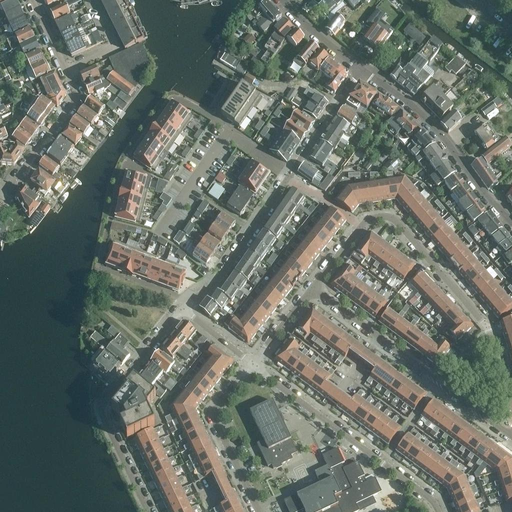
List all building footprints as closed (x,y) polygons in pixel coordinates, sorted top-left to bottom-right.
[(12,0),(0,6),(5,16),(19,9),(17,4),(18,3),(17,0),(15,1),(15,0),(12,0)] [(73,0),(65,4),(65,5),(50,12),(52,17),(52,18),(53,21),(54,21),(55,22),(70,15),(67,9),(82,2),(80,0),(73,0)] [(99,0),(104,9),(121,0),(99,0)] [(121,0),(104,9),(109,19),(128,10),(123,0),(121,0)] [(260,3),(262,5),(258,9),(266,18),(260,24),(257,21),(252,25),(255,28),(257,27),(263,34),(282,18),(271,7),(266,1),(265,0),(261,0),(262,1),(260,3)] [(326,18),(343,3),(340,0),(310,0),(311,0),(326,18)] [(358,0),(345,0),(354,9),(353,8),(360,2),(358,0)] [(2,24),(4,28),(24,19),(21,14),(23,13),(21,10),(20,10),(19,9),(5,16),(7,21),(2,24)] [(109,19),(114,29),(133,20),(128,10),(109,19)] [(60,34),(61,35),(75,28),(72,22),(78,19),(76,14),(56,24),(58,29),(57,31),(59,33),(60,34)] [(325,30),(327,31),(334,37),(345,23),(336,17),(325,30)] [(24,19),(4,28),(6,32),(11,30),(14,35),(29,29),(28,27),(29,26),(27,23),(26,24),(24,19)] [(362,39),(371,45),(381,32),(375,28),(380,21),(377,19),(362,39)] [(114,29),(120,39),(138,30),(133,20),(114,29)] [(261,61),(267,66),(285,41),(284,41),(294,30),(284,20),(274,31),(276,33),(264,49),(268,52),(261,61)] [(81,27),(83,30),(93,24),(91,21),(81,27)] [(410,25),(403,32),(409,37),(416,30),(410,25)] [(65,44),(66,46),(85,37),(79,26),(75,28),(61,35),(63,40),(63,42),(64,44),(65,44)] [(381,32),(371,45),(379,51),(394,31),(391,29),(386,36),(381,32)] [(20,47),(20,48),(34,41),(32,36),(33,34),(32,32),(30,32),(29,30),(15,37),(15,38),(8,42),(12,50),(20,47)] [(138,30),(120,39),(125,50),(143,41),(138,30)] [(304,38),(295,31),(294,30),(287,40),(268,66),(276,73),(295,47),(296,48),(304,38)] [(244,39),(251,47),(258,41),(251,32),(244,39)] [(85,37),(66,46),(67,48),(66,49),(67,52),(69,52),(72,58),(86,51),(85,50),(90,48),(85,37)] [(404,89),(414,97),(433,74),(425,67),(442,46),(433,38),(414,62),(422,68),(404,89)] [(424,38),(418,45),(421,48),(428,41),(424,38)] [(34,41),(20,48),(25,58),(39,52),(37,46),(38,45),(36,43),(35,42),(34,41)] [(293,64),(302,71),(308,65),(319,51),(310,43),(293,64)] [(117,98),(127,106),(131,100),(128,98),(151,68),(141,44),(109,59),(114,72),(105,76),(107,81),(107,82),(112,86),(108,91),(117,98)] [(308,65),(302,71),(300,74),(311,82),(329,59),(319,51),(308,65)] [(27,72),(31,71),(45,64),(43,59),(43,57),(42,55),(41,55),(40,53),(22,62),(27,72)] [(224,55),(220,62),(244,76),(248,69),(224,55)] [(449,74),(451,72),(461,62),(456,58),(445,69),(449,74)] [(329,59),(319,72),(329,80),(335,73),(337,75),(339,74),(342,69),(329,59)] [(390,77),(404,89),(422,68),(414,62),(412,63),(405,72),(399,66),(390,77)] [(461,62),(451,72),(455,76),(466,65),(461,62)] [(7,69),(12,80),(16,78),(13,71),(19,68),(16,64),(7,69)] [(39,80),(50,74),(48,69),(48,68),(47,66),(46,65),(45,64),(31,71),(36,81),(39,80)] [(84,84),(84,86),(100,79),(95,68),(79,75),(81,80),(81,81),(82,83),(84,84)] [(347,76),(347,73),(342,69),(339,74),(337,75),(335,73),(329,80),(333,82),(328,89),(335,94),(347,76)] [(54,73),(50,74),(39,80),(42,85),(35,88),(37,91),(58,82),(56,78),(57,77),(56,75),(54,74),(54,73)] [(247,75),(243,82),(252,86),(255,80),(247,75)] [(107,90),(108,91),(112,86),(107,82),(107,81),(105,76),(100,79),(84,86),(87,90),(86,92),(87,94),(89,94),(89,96),(95,93),(97,95),(107,90)] [(45,92),(47,97),(62,90),(61,89),(62,88),(61,85),(59,85),(58,82),(37,91),(39,95),(45,92)] [(235,95),(255,109),(263,99),(242,85),(235,95)] [(347,104),(344,108),(357,117),(358,116),(361,118),(367,110),(377,94),(376,96),(362,86),(358,87),(347,104)] [(433,88),(421,101),(420,101),(423,104),(424,106),(425,105),(430,111),(443,98),(433,88)] [(292,89),(285,100),(291,103),(298,93),(292,89)] [(311,100),(309,103),(322,112),(328,104),(318,96),(308,89),(303,95),(311,100)] [(62,90),(47,97),(46,99),(50,101),(49,103),(57,108),(66,96),(64,92),(63,92),(62,90)] [(235,95),(228,105),(247,118),(253,108),(255,110),(255,109),(235,95)] [(377,111),(380,113),(388,101),(386,100),(379,95),(372,104),(378,109),(377,111)] [(105,107),(91,98),(88,102),(87,102),(85,104),(85,105),(84,107),(98,117),(105,107)] [(127,106),(117,98),(113,104),(123,111),(127,106)] [(440,121),(453,108),(443,98),(430,111),(440,121),(441,121),(440,121)] [(42,100),(35,109),(47,119),(48,117),(50,117),(52,115),(51,114),(55,109),(42,100)] [(20,102),(29,109),(31,106),(23,101),(20,102)] [(391,117),(395,121),(402,112),(398,109),(391,104),(391,103),(388,101),(380,113),(383,115),(385,113),(391,117)] [(178,108),(172,103),(166,113),(186,127),(193,118),(185,112),(186,111),(179,107),(178,108)] [(322,112),(309,103),(303,111),(316,121),(322,112)] [(481,111),(485,117),(496,108),(492,103),(481,111)] [(247,118),(228,105),(221,115),(239,128),(247,118)] [(98,117),(84,107),(83,108),(82,109),(80,111),(80,113),(77,117),(91,127),(98,117)] [(357,117),(344,108),(338,117),(351,126),(352,124),(357,127),(362,119),(361,118),(358,116),(357,117)] [(47,119),(35,109),(27,119),(40,128),(41,127),(43,127),(45,125),(44,123),(47,119)] [(290,121),(307,134),(315,123),(297,111),(290,121)] [(398,134),(402,130),(401,126),(409,118),(402,112),(395,121),(394,121),(392,120),(387,124),(390,126),(398,134)] [(109,117),(116,122),(119,118),(112,113),(109,117)] [(166,113),(160,122),(180,136),(186,127),(166,113)] [(440,125),(448,133),(461,122),(453,113),(440,125)] [(19,130),(32,140),(35,135),(37,135),(38,133),(38,131),(39,130),(26,120),(22,126),(12,118),(12,124),(19,130)] [(69,127),(82,137),(83,138),(90,128),(76,118),(73,122),(71,123),(70,124),(70,126),(69,127)] [(331,126),(345,135),(351,140),(356,132),(336,118),(331,126)] [(401,126),(402,130),(406,134),(403,137),(408,142),(411,138),(412,139),(421,130),(409,118),(401,126)] [(307,134),(290,121),(283,131),(301,143),(307,134)] [(156,125),(152,130),(174,145),(180,136),(160,122),(157,125),(156,125)] [(331,126),(326,134),(346,147),(348,144),(342,140),(345,135),(331,126)] [(82,137),(69,127),(68,129),(66,129),(64,132),(66,135),(63,138),(75,147),(82,137)] [(474,134),(487,151),(494,145),(481,128),(474,134)] [(99,133),(101,135),(105,138),(108,134),(101,129),(99,133)] [(19,130),(15,136),(12,140),(25,149),(28,145),(30,144),(31,142),(31,141),(32,140),(19,130)] [(150,136),(147,139),(168,154),(174,145),(152,130),(149,135),(150,136)] [(237,131),(234,135),(244,142),(248,136),(242,132),(241,134),(237,131)] [(283,132),(276,141),(294,153),(300,143),(300,144),(301,143),(283,131),(283,132)] [(361,131),(357,136),(363,140),(367,134),(361,131)] [(423,132),(407,149),(415,159),(433,143),(431,141),(423,132)] [(346,147),(326,134),(320,142),(334,151),(338,146),(344,150),(346,147)] [(105,138),(101,135),(96,141),(100,144),(105,138)] [(57,144),(54,148),(67,158),(74,148),(61,138),(60,139),(58,140),(57,142),(57,144)] [(494,145),(487,151),(480,156),(487,165),(511,147),(505,138),(494,145)] [(147,139),(141,148),(162,162),(158,159),(164,151),(167,154),(168,154),(147,139)] [(0,164),(0,165),(6,166),(9,147),(11,142),(10,141),(0,145),(0,164)] [(294,153),(276,141),(269,151),(286,163),(294,153)] [(16,145),(11,142),(9,147),(6,166),(13,167),(24,152),(16,145)] [(320,142),(315,150),(328,159),(333,151),(320,142)] [(78,148),(85,154),(88,151),(81,145),(78,148)] [(425,158),(430,164),(442,155),(435,145),(423,155),(415,160),(417,164),(425,158)] [(67,158),(54,148),(51,152),(49,152),(48,154),(48,156),(47,157),(60,167),(67,158)] [(141,148),(135,158),(141,162),(140,163),(147,168),(148,167),(155,172),(162,162),(141,148)] [(328,159),(315,150),(309,158),(322,167),(328,159)] [(338,164),(340,166),(345,159),(339,154),(336,158),(340,162),(338,164)] [(433,177),(437,174),(450,164),(442,155),(430,164),(435,171),(431,174),(433,177)] [(52,179),(59,185),(65,189),(68,184),(55,174),(59,168),(46,158),(45,160),(43,160),(42,162),(42,164),(39,168),(52,178),(53,178),(52,179)] [(471,167),(488,191),(497,184),(480,160),(471,167)] [(248,161),(242,170),(262,184),(269,175),(248,161)] [(311,184),(318,188),(325,192),(334,179),(329,175),(322,184),(315,180),(319,174),(305,164),(298,173),(312,183),(311,184)] [(450,164),(437,174),(444,183),(457,173),(450,164)] [(262,184),(242,170),(235,179),(256,193),(262,184)] [(207,183),(212,185),(220,174),(216,171),(207,183)] [(41,189),(35,197),(42,202),(43,203),(47,198),(45,197),(51,188),(55,190),(55,191),(60,195),(65,189),(59,185),(58,186),(39,172),(31,182),(41,189)] [(127,174),(124,185),(148,191),(151,180),(142,178),(142,176),(134,174),(134,176),(127,174)] [(220,174),(215,181),(220,184),(225,177),(220,174)] [(445,185),(452,194),(465,185),(458,175),(445,185)] [(396,201),(412,187),(404,178),(387,181),(391,201),(396,201)] [(168,184),(159,180),(156,193),(161,194),(168,184)] [(380,203),(391,201),(387,181),(376,182),(380,203)] [(369,205),(380,203),(376,182),(366,184),(369,205)] [(358,206),(369,205),(366,184),(355,185),(358,206)] [(148,191),(124,185),(123,189),(121,189),(120,195),(145,201),(148,191)] [(226,195),(227,193),(216,185),(209,195),(217,201),(223,193),(226,195)] [(352,214),(358,206),(355,185),(347,187),(336,201),(352,214)] [(452,194),(459,204),(472,194),(465,185),(452,194)] [(396,201),(403,209),(419,195),(412,187),(396,201)] [(42,202),(35,197),(23,188),(16,197),(22,209),(29,219),(42,202)] [(227,193),(231,195),(247,206),(250,202),(252,202),(253,200),(252,198),(254,197),(240,188),(237,193),(230,188),(227,193)] [(292,190),(285,201),(300,211),(302,207),(300,206),(305,199),(292,190)] [(172,200),(163,194),(160,200),(164,203),(165,201),(169,204),(172,200)] [(459,204),(466,214),(479,204),(472,194),(459,204)] [(145,201),(120,195),(118,201),(120,201),(119,206),(143,212),(145,201)] [(247,206),(231,195),(229,198),(232,200),(227,207),(240,216),(241,215),(243,215),(245,213),(244,211),(247,206)] [(403,209),(410,217),(426,204),(419,195),(403,209)] [(204,201),(197,212),(201,215),(202,215),(209,205),(204,201)] [(285,201),(278,211),(291,219),(295,212),(297,214),(300,211),(285,201)] [(410,217),(418,225),(433,212),(426,204),(410,217)] [(479,204),(466,214),(474,224),(487,214),(479,204)] [(119,206),(116,217),(140,223),(143,212),(119,206)] [(318,214),(322,218),(339,231),(346,222),(329,209),(325,214),(320,210),(318,214)] [(271,220),(286,230),(288,232),(291,234),(295,229),(291,227),(290,228),(286,225),(291,219),(278,211),(271,220)] [(201,215),(197,212),(193,217),(198,220),(201,215)] [(418,225),(425,234),(440,220),(433,212),(418,225)] [(479,234),(496,221),(489,213),(478,222),(468,230),(475,237),(479,234)] [(222,214),(215,225),(228,234),(232,229),(233,229),(235,226),(234,225),(236,223),(222,214)] [(311,222),(316,226),(332,239),(339,231),(322,218),(318,223),(314,219),(311,222)] [(286,230),(271,220),(264,231),(277,239),(281,233),(283,234),(286,230)] [(425,234),(432,242),(448,228),(440,220),(425,234)] [(496,221),(479,234),(486,242),(491,238),(502,228),(496,221)] [(182,234),(184,235),(186,236),(193,225),(189,223),(182,234)] [(215,225),(208,235),(221,244),(222,243),(224,243),(225,240),(225,239),(228,234),(215,225)] [(304,231),(309,234),(326,247),(332,239),(316,226),(312,231),(307,227),(304,231)] [(432,242),(439,250),(455,236),(448,228),(432,242)] [(495,242),(499,247),(510,238),(504,230),(491,241),(493,243),(495,242)] [(184,235),(182,234),(179,232),(173,241),(177,244),(184,235)] [(263,232),(256,242),(270,252),(273,249),(271,247),(275,240),(263,232)] [(361,265),(364,260),(368,256),(368,255),(380,239),(375,235),(374,235),(371,233),(368,236),(367,235),(351,257),(361,265)] [(297,239),(302,243),(319,256),(326,247),(309,234),(305,239),(300,236),(297,239)] [(199,238),(195,243),(213,255),(217,250),(219,250),(220,248),(220,246),(221,244),(208,235),(204,241),(199,238)] [(439,250),(446,258),(462,245),(455,236),(439,250)] [(511,240),(510,238),(496,251),(502,258),(511,249),(511,240)] [(371,258),(376,262),(389,245),(380,239),(368,255),(368,256),(364,260),(368,263),(371,258)] [(106,266),(117,270),(126,246),(115,242),(112,251),(111,250),(108,258),(109,258),(106,266)] [(256,242),(249,252),(261,261),(266,254),(268,256),(270,252),(256,242)] [(213,255),(195,243),(192,248),(197,251),(193,257),(206,266),(207,264),(209,264),(210,262),(210,260),(213,255)] [(291,248),(295,251),(312,264),(319,256),(302,243),(298,248),(293,244),(291,248)] [(380,264),(385,268),(398,252),(389,245),(376,262),(373,267),(376,269),(380,264)] [(453,267),(454,266),(469,253),(462,245),(446,258),(453,267)] [(121,272),(127,275),(136,250),(126,246),(117,270),(121,271),(121,272)] [(133,276),(137,277),(146,254),(136,250),(127,275),(133,277),(133,276)] [(284,256),(289,260),(305,273),(312,264),(295,251),(291,256),(287,253),(284,256)] [(496,251),(489,256),(495,263),(502,258),(496,251)] [(249,252),(242,262),(256,272),(259,274),(263,276),(266,272),(262,270),(259,268),(259,269),(257,267),(261,261),(249,252)] [(388,271),(394,275),(406,258),(398,252),(385,268),(381,273),(385,276),(388,271)] [(454,266),(456,268),(471,255),(469,253),(454,266)] [(146,254),(137,277),(147,281),(156,258),(146,254)] [(455,269),(462,278),(478,264),(471,255),(456,268),(455,269)] [(156,258),(147,281),(158,285),(166,262),(166,261),(164,266),(155,263),(157,258),(156,258)] [(406,258),(394,275),(390,280),(393,282),(397,277),(403,282),(415,265),(406,258)] [(282,269),(297,281),(298,282),(305,273),(289,260),(285,265),(280,261),(277,265),(282,269)] [(334,289),(339,293),(352,277),(356,272),(359,267),(349,260),(332,282),(333,283),(331,286),(335,289),(334,289)] [(158,285),(168,289),(176,265),(166,262),(158,285)] [(256,272),(242,262),(235,272),(248,281),(252,274),(254,276),(256,272)] [(462,278),(469,286),(485,272),(478,264),(462,278)] [(176,265),(168,289),(178,293),(181,285),(182,286),(185,278),(184,278),(185,274),(175,270),(177,266),(176,265)] [(277,275),(273,280),(289,293),(296,284),(295,284),(280,271),(275,267),(272,271),(277,275)] [(339,293),(348,300),(360,283),(355,279),(359,274),(356,272),(352,277),(339,293)] [(469,286),(477,295),(492,281),(485,272),(469,286)] [(418,300),(422,296),(434,285),(423,273),(412,285),(419,293),(415,297),(409,303),(412,306),(418,300)] [(234,274),(227,284),(240,292),(241,293),(241,294),(243,292),(241,291),(247,282),(234,274)] [(348,300),(356,306),(369,290),(364,286),(368,281),(364,278),(360,283),(348,300)] [(261,285),(266,288),(282,302),(289,293),(273,280),(269,285),(264,281),(261,285)] [(477,295),(483,302),(499,289),(492,281),(477,295)] [(219,293),(230,301),(231,302),(233,300),(236,296),(238,297),(241,293),(240,292),(227,284),(225,287),(223,288),(219,293)] [(356,306),(365,313),(378,296),(373,292),(376,287),(373,285),(369,290),(356,306)] [(423,316),(433,307),(444,295),(434,285),(422,296),(430,304),(420,313),(423,316)] [(255,293),(259,297),(276,310),(282,302),(266,288),(262,293),(257,290),(255,293)] [(483,302),(490,311),(506,297),(499,289),(483,302)] [(378,296),(365,313),(374,320),(387,303),(381,299),(385,294),(381,291),(378,296)] [(213,296),(209,300),(221,309),(225,304),(227,305),(230,301),(219,293),(218,292),(216,295),(215,295),(213,296)] [(439,322),(443,318),(455,306),(444,295),(433,307),(440,314),(436,319),(439,322)] [(248,302),(252,305),(269,318),(276,310),(259,297),(255,302),(251,298),(248,302)] [(511,303),(506,297),(490,311),(498,319),(511,307),(511,303)] [(221,309),(209,300),(207,299),(204,303),(202,303),(200,305),(200,308),(200,309),(210,318),(215,311),(223,317),(220,321),(223,323),(229,315),(228,314),(226,313),(221,309)] [(241,310),(246,314),(262,327),(269,318),(252,305),(249,310),(244,307),(241,310)] [(391,332),(401,319),(405,315),(410,308),(407,305),(401,312),(398,317),(389,310),(379,323),(391,332)] [(446,329),(449,332),(465,317),(455,306),(443,318),(450,325),(446,329)] [(304,341),(310,333),(309,333),(322,316),(317,312),(316,313),(312,310),(310,313),(309,312),(297,329),(294,333),(304,341)] [(237,315),(235,318),(239,322),(255,335),(262,327),(246,314),(242,319),(237,315)] [(403,342),(413,328),(417,324),(421,318),(418,315),(413,321),(410,326),(401,319),(391,332),(403,342)] [(239,322),(235,318),(232,316),(224,326),(244,342),(245,341),(248,344),(251,340),(255,335),(239,322)] [(314,344),(318,339),(331,322),(322,316),(309,333),(310,333),(315,337),(311,341),(314,344)] [(449,332),(445,336),(455,344),(470,329),(470,328),(472,326),(469,322),(470,322),(465,317),(449,332)] [(511,319),(499,324),(503,334),(511,331),(511,319)] [(323,350),(327,346),(339,329),(331,322),(318,339),(323,343),(320,348),(323,350)] [(183,323),(176,331),(187,341),(188,342),(196,332),(185,323),(183,323)] [(116,340),(114,343),(110,348),(105,343),(105,341),(95,333),(90,339),(101,348),(122,366),(130,356),(123,351),(130,343),(111,327),(107,332),(116,340)] [(403,342),(415,350),(425,337),(429,333),(425,330),(422,335),(413,328),(403,342)] [(332,357),(335,352),(348,335),(339,329),(327,346),(332,350),(328,354),(332,357)] [(176,331),(168,340),(189,357),(192,354),(183,346),(187,341),(176,331)] [(511,331),(503,334),(506,344),(511,342),(511,331)] [(341,364),(349,353),(357,342),(348,335),(335,352),(341,356),(337,361),(341,364)] [(278,364),(283,368),(296,351),(302,344),(292,336),(289,340),(276,357),(277,357),(275,360),(279,363),(278,364)] [(202,337),(195,346),(199,350),(207,341),(202,337)] [(415,350),(427,359),(441,342),(440,341),(437,339),(434,344),(425,337),(415,350)] [(441,342),(427,359),(433,363),(437,365),(439,362),(440,363),(453,346),(443,338),(440,341),(441,342)] [(189,357),(168,340),(161,349),(172,358),(177,353),(186,361),(189,357)] [(349,353),(361,362),(370,351),(357,342),(349,353)] [(203,353),(210,358),(227,371),(235,362),(211,343),(203,353)] [(283,368),(292,374),(304,358),(308,353),(305,350),(301,355),(296,351),(283,368)] [(361,362),(374,372),(383,361),(370,351),(361,362)] [(151,362),(166,375),(171,368),(179,375),(184,370),(175,363),(174,365),(159,352),(151,362)] [(93,365),(110,380),(121,368),(104,353),(93,365)] [(301,381),(313,364),(317,359),(319,356),(315,354),(313,357),(310,361),(304,358),(292,374),(301,381)] [(199,363),(204,367),(220,380),(227,371),(210,358),(206,363),(202,359),(199,363)] [(374,381),(379,384),(391,368),(383,361),(374,372),(366,382),(370,385),(374,381)] [(151,363),(144,371),(156,381),(163,373),(151,363)] [(301,381),(309,387),(322,371),(325,366),(322,363),(318,368),(313,364),(301,381)] [(192,371),(197,375),(213,388),(220,380),(204,367),(200,372),(195,368),(192,371)] [(382,387),(387,391),(400,374),(391,368),(379,384),(375,389),(379,392),(382,387)] [(309,387),(318,394),(326,383),(334,372),(331,370),(327,374),(322,371),(309,387)] [(137,379),(150,389),(156,381),(144,371),(137,379)] [(391,393),(396,397),(409,380),(400,374),(387,391),(384,396),(387,398),(391,393)] [(186,380),(190,383),(207,397),(213,388),(197,375),(193,380),(188,376),(186,380)] [(144,406),(145,405),(147,407),(156,397),(134,379),(126,389),(128,391),(112,410),(124,420),(126,424),(120,427),(127,441),(154,427),(144,406)] [(164,387),(170,392),(177,384),(171,379),(164,387)] [(400,400),(405,404),(417,387),(409,380),(396,397),(392,402),(396,405),(400,400)] [(179,388),(184,392),(200,405),(207,397),(190,383),(186,388),(182,385),(179,388)] [(318,394),(331,403),(339,393),(326,383),(318,394)] [(417,387),(405,404),(401,409),(405,411),(408,406),(414,410),(426,394),(417,387)] [(155,394),(160,398),(164,393),(159,389),(155,394)] [(344,413),(353,420),(365,403),(360,399),(363,394),(360,391),(352,402),(344,413)] [(167,424),(177,420),(196,411),(200,405),(184,392),(171,409),(174,414),(165,418),(167,424)] [(331,403),(344,413),(352,402),(339,393),(331,403)] [(353,420),(361,426),(374,409),(369,405),(372,401),(369,398),(365,403),(353,420)] [(428,428),(431,423),(444,407),(435,400),(422,417),(428,421),(424,426),(428,428)] [(297,454),(272,402),(250,412),(264,441),(257,444),(268,468),(271,466),(273,470),(293,460),(291,457),(297,454)] [(361,426),(370,433),(382,416),(377,412),(381,407),(377,404),(374,409),(361,426)] [(436,435),(440,430),(452,413),(444,407),(431,423),(436,427),(433,432),(436,435)] [(176,432),(181,429),(200,420),(196,411),(177,420),(179,425),(174,428),(176,432)] [(370,433),(378,439),(391,422),(386,418),(389,413),(386,411),(382,416),(370,433)] [(445,441),(448,436),(461,419),(452,413),(440,430),(445,434),(441,438),(445,441)] [(391,422),(378,439),(388,446),(400,429),(395,425),(398,420),(395,417),(391,422)] [(454,448),(457,443),(470,426),(461,419),(448,436),(454,440),(450,445),(454,448)] [(181,442),(186,439),(205,430),(200,420),(181,429),(184,435),(179,438),(181,442)] [(462,454),(466,449),(478,432),(470,426),(457,443),(462,447),(459,451),(462,454)] [(133,440),(138,450),(158,441),(155,435),(161,433),(159,428),(133,440)] [(185,451),(191,449),(210,440),(205,430),(186,439),(189,445),(183,447),(185,451)] [(471,460),(474,456),(487,439),(478,432),(466,449),(471,453),(467,458),(471,460)] [(405,459),(418,442),(421,437),(418,434),(414,439),(409,435),(396,452),(405,459)] [(138,450),(143,460),(163,451),(160,445),(165,442),(163,438),(158,441),(138,450)] [(480,467),(483,462),(496,445),(487,439),(474,456),(480,459),(476,464),(480,467)] [(190,461),(195,459),(214,449),(210,440),(191,449),(193,455),(188,457),(190,461)] [(414,465),(426,448),(430,443),(426,441),(423,446),(418,442),(405,459),(414,465)] [(483,462),(497,472),(511,461),(511,457),(496,445),(483,462)] [(422,472),(435,455),(438,450),(435,447),(431,452),(426,448),(414,465),(422,472)] [(143,460),(147,470),(167,460),(165,455),(170,452),(168,448),(163,451),(143,460)] [(195,471),(200,468),(219,459),(214,449),(195,459),(198,464),(193,467),(195,471)] [(364,477),(358,463),(344,470),(341,465),(344,463),(338,450),(322,457),(329,471),(330,470),(332,475),(331,475),(334,482),(319,489),(318,488),(298,497),(297,495),(284,502),(288,511),(359,511),(363,510),(362,509),(371,505),(375,503),(373,497),(382,493),(375,479),(366,483),(363,477),(364,477)] [(422,472),(431,478),(443,461),(447,456),(444,454),(440,458),(435,455),(422,472)] [(147,470),(152,480),(172,470),(169,464),(175,462),(173,458),(167,460),(147,470)] [(199,481),(211,475),(224,469),(219,459),(200,468),(203,474),(197,477),(199,481)] [(431,478),(440,484),(456,463),(452,460),(449,465),(443,461),(431,478)] [(511,461),(497,472),(500,481),(511,477),(511,461)] [(440,484),(447,490),(464,477),(456,470),(459,465),(456,463),(440,484)] [(152,480),(157,489),(177,480),(174,474),(179,472),(177,468),(172,470),(152,480)] [(211,475),(217,486),(218,488),(218,490),(231,484),(230,482),(224,469),(211,475)] [(157,489),(161,499),(181,490),(179,484),(184,481),(182,477),(177,480),(157,489)] [(447,490),(451,500),(476,490),(474,485),(469,488),(464,477),(447,490)] [(501,485),(503,492),(511,488),(511,477),(500,481),(494,483),(495,487),(501,485)] [(218,490),(225,504),(238,499),(231,484),(218,490)] [(161,499),(166,509),(186,499),(183,494),(189,491),(187,487),(181,490),(161,499)] [(506,502),(511,500),(511,488),(503,492),(497,493),(499,498),(504,496),(506,502)] [(451,500),(456,510),(475,502),(472,496),(478,494),(476,490),(451,500)] [(166,509),(167,511),(184,511),(191,509),(188,503),(193,501),(191,497),(186,499),(166,509)] [(219,511),(221,511),(220,511),(234,511),(242,508),(238,499),(225,504),(213,510),(214,511),(219,511)] [(456,510),(456,511),(479,511),(476,506),(482,503),(480,499),(475,502),(456,510)]
